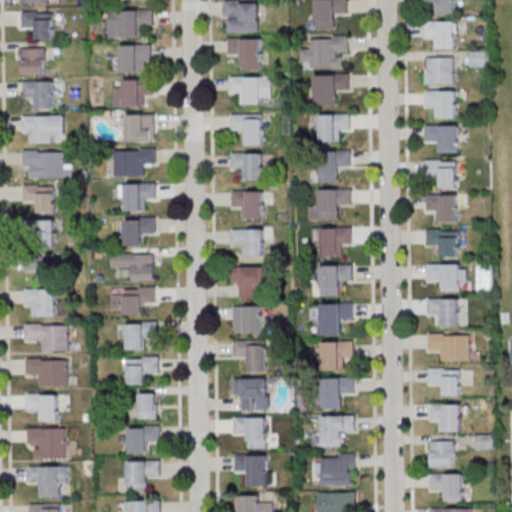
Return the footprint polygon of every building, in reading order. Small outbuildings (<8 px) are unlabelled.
[(225,0),(225,31),(260,31),(259,0),(225,0)] [(337,29),(337,17),(348,17),(348,0),(315,0),(315,29),(337,29)] [(435,13),(456,13),(456,0),(425,0),(425,5),(435,5),(435,13)] [(112,9),(112,37),(143,37),(143,27),(153,27),(153,9),(112,9)] [(23,11),(23,29),(37,29),(37,39),(55,39),(55,11),(23,11)] [(456,48),(456,21),(425,21),(425,38),(436,38),(436,48),(456,48)] [(312,47),(302,48),(303,68),(342,67),(341,55),(351,55),(350,35),(312,36),(312,47)] [(263,37),(230,37),(230,57),(241,57),(241,69),(263,69),(263,37)] [(153,44),(121,44),(121,71),(153,71),(153,44)] [(46,74),(46,48),(22,48),(22,74),(46,74)] [(472,52),(472,65),(485,65),(485,52),(472,52)] [(455,57),(426,57),(426,82),(455,82),(455,57)] [(315,74),(315,104),(340,104),(340,92),(351,92),(351,74),(315,74)] [(230,76),(230,94),(241,94),(241,103),(264,103),(264,95),(273,95),(273,76),(230,76)] [(154,78),(126,78),(126,87),(116,87),(116,106),(145,106),(145,96),(154,96),(154,78)] [(55,109),(55,80),(24,80),(24,99),(35,99),(35,109),(55,109)] [(457,90),(427,90),(427,107),(436,107),(436,117),(457,117),(457,90)] [(128,141),(156,141),(156,114),(128,114),(128,141)] [(264,114),(232,114),(232,133),(243,133),(243,145),(264,145),(264,114)] [(319,114),(319,142),(341,142),(341,130),(351,130),(351,114),(319,114)] [(23,134),(29,134),(29,144),(56,144),(56,135),(67,135),(68,116),(24,116),(23,134)] [(438,142),(438,152),(460,152),(460,124),(426,124),(426,142),(438,142)] [(115,148),(115,175),(147,175),(147,165),(157,165),(157,148),(115,148)] [(320,181),(341,181),(341,170),(353,170),(353,149),(320,149),(320,181)] [(31,178),(73,179),(73,166),(66,166),(66,151),(24,151),(24,168),(31,168),(31,178)] [(263,152),(232,152),(232,170),(243,170),(243,180),(263,180),(263,152)] [(437,187),(458,186),(458,160),(426,160),(426,177),(437,177),(437,187)] [(120,183),(120,198),(126,198),(126,211),(147,211),(147,199),(158,199),(158,183),(120,183)] [(38,213),(57,213),(57,186),(24,186),(24,202),(38,202),(38,213)] [(343,219),(343,207),(353,207),(353,188),(320,188),(320,202),(310,202),(310,219),(343,219)] [(264,190),(233,190),(233,209),(244,209),(244,218),(264,218),(264,190)] [(458,194),(428,194),(428,212),(439,212),(439,221),(458,221),(458,194)] [(126,246),(144,246),(144,235),(158,235),(158,218),(126,218),(126,246)] [(57,220),(32,220),(32,247),(57,247),(57,220)] [(314,227),(314,245),(322,245),(322,256),(343,256),(343,246),(353,246),(353,227),(314,227)] [(265,229),(233,229),(233,246),(244,246),(244,256),(265,256),(265,229)] [(459,256),(459,229),(428,229),(428,246),(439,246),(439,256),(459,256)] [(133,280),(156,280),(156,254),(113,254),(113,268),(133,268),(133,280)] [(57,256),(27,256),(27,270),(39,270),(39,281),(57,281),(57,256)] [(440,290),(463,290),(463,282),(467,282),(467,263),(428,263),(428,281),(440,281),(440,290)] [(343,296),(343,283),(354,283),(354,264),(320,264),(320,296),(343,296)] [(265,286),(265,266),(233,266),(233,285),(241,285),(241,297),(258,297),(258,286),(265,286)] [(124,314),(146,314),(146,304),(157,303),(157,286),(125,287),(125,296),(114,296),(114,307),(124,307),(124,314)] [(58,313),(58,288),(26,288),(27,313),(58,313)] [(460,298),(428,298),(428,315),(439,315),(439,325),(460,325),(460,298)] [(313,302),(312,320),(321,320),(321,334),(343,335),(343,321),(354,322),(355,303),(313,302)] [(263,332),(263,305),(235,305),(235,332),(263,332)] [(159,322),(127,322),(127,349),(148,349),(148,338),(159,338),(159,322)] [(71,350),(71,324),(27,324),(27,340),(44,340),(44,350),(71,350)] [(441,360),(473,360),(473,333),(430,333),(430,351),(441,351),(441,360)] [(268,371),(268,340),(235,340),(235,356),(246,356),(246,371),(268,371)] [(321,341),(321,370),(344,370),(344,359),(355,359),(355,341),(321,341)] [(128,356),(128,384),(148,384),(148,373),(161,373),(161,356),(128,356)] [(40,385),(70,385),(70,358),(28,358),(28,375),(40,375),(40,385)] [(430,386),(441,386),(441,395),(461,395),(461,368),(430,368),(430,386)] [(271,409),(271,377),(235,377),(235,398),(244,398),(244,409),(271,409)] [(356,396),(356,377),(323,377),(323,409),(345,409),(345,396),(356,396)] [(60,420),(60,393),(29,393),(29,410),(40,410),(40,420),(60,420)] [(139,419),(159,419),(159,393),(139,393),(139,419)] [(462,403),(431,403),(431,421),(441,421),(441,430),(462,430),(462,403)] [(356,415),(323,415),(323,445),(346,445),(346,433),(356,433),(356,415)] [(268,447),(268,417),(235,417),(235,436),(247,436),(247,447),(268,447)] [(150,452),(150,443),(161,443),(161,425),(129,425),(129,452),(150,452)] [(67,427),(30,427),(30,447),(37,447),(37,459),(67,459),(67,427)] [(431,440),(431,466),(457,466),(457,440),(431,440)] [(322,453),(322,485),(358,485),(358,452),(322,453)] [(237,474),(249,473),(249,485),(269,485),(269,454),(237,454),(237,474)] [(128,460),(128,490),(150,490),(150,478),(161,478),(161,460),(128,460)] [(69,486),(68,465),(30,466),(30,484),(40,484),(40,496),(63,496),(62,486),(69,486)] [(444,501),(465,501),(465,473),(431,473),(431,491),(444,491),(444,501)] [(319,511),(357,511),(357,491),(320,491),(319,511)] [(263,495),(239,495),(238,511),(274,511),(275,501),(263,501),(263,495)] [(127,511),(162,511),(163,500),(127,500),(127,511)] [(63,511),(63,503),(31,503),(31,511),(63,511)]
